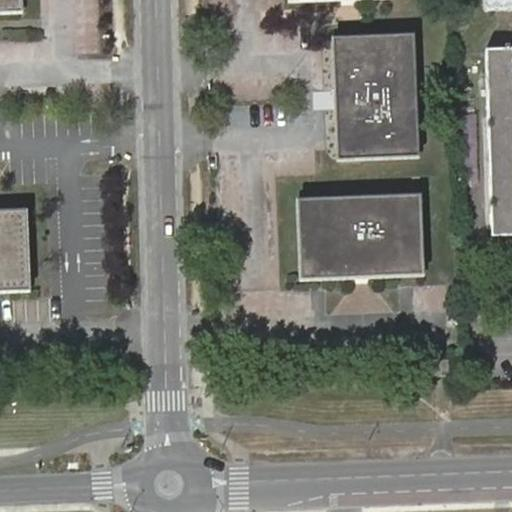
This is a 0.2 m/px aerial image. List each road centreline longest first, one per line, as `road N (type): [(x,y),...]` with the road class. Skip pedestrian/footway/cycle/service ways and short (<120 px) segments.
road 1 (residential): [(168,485),(155,0)]
road 2 (unknown): [(159,142),(301,125),(311,102),(303,65),(267,54),(211,55),(157,70)]
road 3 (residential): [(168,485),(511,470)]
road 4 (residential): [(0,491),(168,485)]
